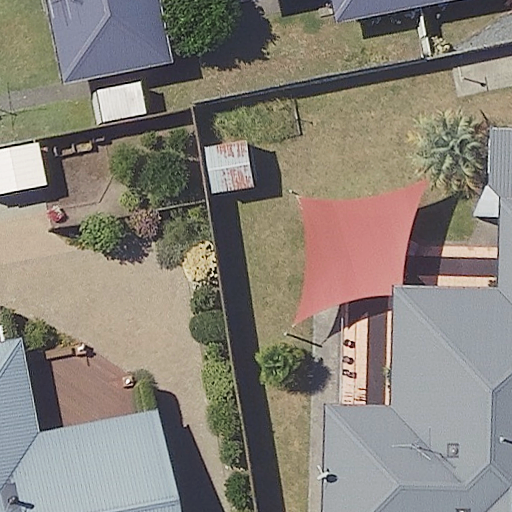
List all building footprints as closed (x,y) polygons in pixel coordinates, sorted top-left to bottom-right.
[(48,0),(68,98),(172,77),(162,24),(280,0),(333,0),(341,38),(486,9),(484,0),(48,0)] [(266,111),(199,120),(211,206),(278,197),(266,111)] [(53,141),(0,153),(0,214),(67,199),(53,141)] [(413,313),(419,211),(310,205),(305,307),(413,313)] [(343,511),(511,511),(511,311),(415,309),(412,434),(345,433),(343,511)] [(39,459),(21,365),(0,369),(0,511),(181,511),(167,434),(39,459)]
